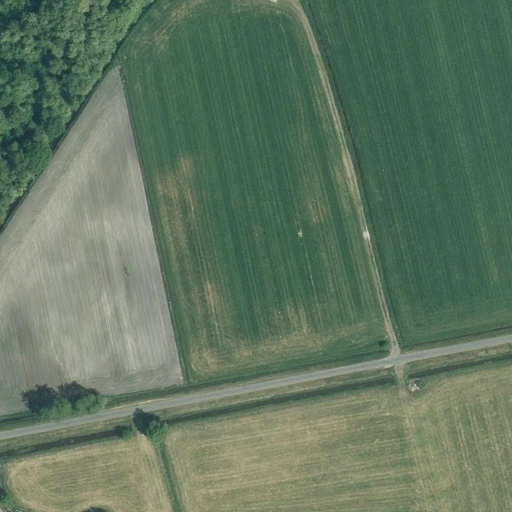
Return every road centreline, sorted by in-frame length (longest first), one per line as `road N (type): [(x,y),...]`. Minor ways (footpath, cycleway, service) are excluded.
road 1 (unclassified): [(0,436),(511,338)]
road 2 (track): [(398,360),(338,122),(297,0)]
